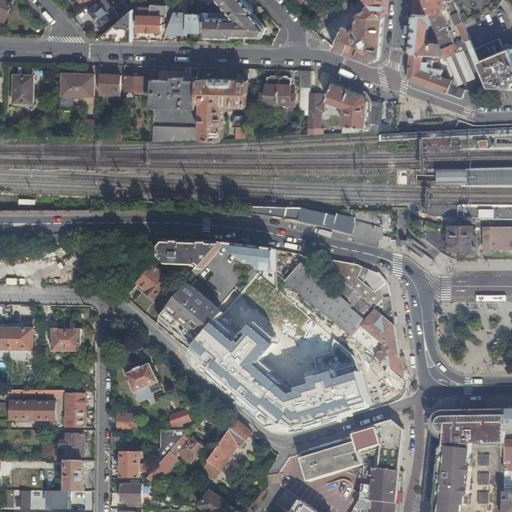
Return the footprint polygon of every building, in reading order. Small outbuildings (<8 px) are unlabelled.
[(2,17),(4,18),(4,19),(5,20),(13,4),(4,0),(0,0),(0,20),(1,20),(2,17)] [(93,0),(87,6),(86,6),(105,27),(119,15),(109,3),(106,5),(102,0),(93,0)] [(245,0),(221,0),(237,18),(231,18),(230,16),(228,16),(228,13),(209,12),(209,33),(210,33),(210,36),(234,36),(234,34),(262,35),(264,35),(267,28),(266,26),(265,26),(252,11),(254,10),(245,0)] [(334,0),(309,23),(319,34),(323,30),(327,34),(332,29),(325,22),(334,14),(336,16),(341,12),(339,10),(349,0),(334,0)] [(362,12),(372,3),(368,0),(365,0),(358,7),(362,12)] [(384,17),(385,0),(368,0),(372,3),(384,17)] [(416,0),(415,14),(429,15),(434,26),(437,32),(444,29),(442,22),(444,21),(442,16),(443,16),(444,1),(451,2),(451,0),(416,0)] [(381,55),(384,17),(372,3),(362,12),(359,15),(358,22),(358,27),(360,30),(357,33),(355,30),(345,26),(335,47),(345,53),(370,62),(381,55)] [(151,7),(150,31),(162,31),(163,16),(167,17),(168,5),(151,4),(151,7)] [(139,30),(150,31),(151,7),(139,7),(139,30)] [(134,9),(105,34),(110,40),(134,40),(134,9)] [(175,13),(168,31),(186,32),(188,32),(189,13),(188,13),(175,13)] [(203,14),(189,13),(188,32),(203,32),(203,14)] [(467,43),(472,41),(460,13),(453,16),(456,26),(459,24),(467,43)] [(444,50),(443,48),(439,39),(433,39),(433,43),(428,43),(429,28),(427,27),(427,25),(434,26),(429,15),(415,14),(409,80),(449,94),(452,86),(453,81),(450,80),(448,72),(439,70),(439,60),(434,61),(427,60),(428,55),(440,56),(441,59),(445,59),(445,61),(448,61),(447,59),(444,50)] [(450,44),(444,29),(437,32),(439,39),(443,48),(450,44)] [(490,84),(491,86),(511,84),(511,44),(510,41),(504,43),(500,33),(473,44),(475,47),(490,84)] [(455,44),(444,50),(447,59),(453,56),(456,55),(459,54),(455,44)] [(484,87),(490,84),(475,47),(469,49),(484,87)] [(477,79),(465,51),(459,54),(456,55),(468,83),(477,79)] [(453,56),(447,59),(448,61),(456,81),(458,86),(464,84),(453,56)] [(258,69),(249,69),(249,80),(249,83),(258,84),(258,69)] [(300,87),(311,87),(312,71),(301,71),(300,87)] [(31,85),(31,75),(14,74),(13,102),(34,103),(34,85),(31,85)] [(75,93),(75,96),(95,96),(95,75),(64,74),(64,92),(75,93)] [(102,74),(101,95),(121,95),(122,75),(102,74)] [(126,91),(149,92),(149,79),(147,79),(146,76),(126,75),(126,91)] [(263,102),(279,103),(280,77),(278,77),(276,75),(272,75),(270,77),(268,77),(268,93),(263,93),(263,102)] [(280,77),(279,103),(296,104),(297,94),(292,94),(292,78),(290,78),(289,76),(283,75),(282,78),(280,77)] [(156,79),(155,105),(198,107),(199,101),(199,80),(186,80),(186,77),(174,76),(174,79),(156,79)] [(203,138),(224,138),(225,112),(225,105),(233,105),(248,105),(249,96),(249,83),(249,80),(234,79),(215,78),(199,78),(199,80),(199,101),(203,101),(203,138)] [(463,99),(464,98),(462,94),(458,86),(456,81),(454,87),(451,95),(463,99)] [(343,132),(380,130),(382,102),(379,102),(369,101),(365,94),(334,83),(328,100),(329,100),(328,105),(345,111),(343,132)] [(462,94),(464,98),(467,89),(458,86),(462,94)] [(311,100),(310,133),(320,133),(321,111),(324,111),(324,101),(321,101),(321,94),(311,93),(311,94),(311,100)] [(236,137),(248,137),(248,116),(238,116),(234,124),(234,127),(237,127),(236,137)] [(154,127),(154,141),(197,139),(198,128),(154,127)] [(511,134),(498,134),(499,149),(511,148),(511,134)] [(511,167),(468,169),(468,185),(511,185),(511,167)] [(468,169),(438,170),(438,185),(468,185),(468,169)] [(16,210),(57,211),(57,198),(16,197),(16,210)] [(300,221),(303,208),(288,208),(285,219),(300,221)] [(315,211),(303,208),(300,221),(312,223),(315,211)] [(328,214),(315,211),(312,223),(324,226),(328,214)] [(357,222),(375,227),(378,215),(352,213),(351,218),(358,219),(357,222)] [(337,217),(328,214),(324,226),(334,229),(337,219),(337,217)] [(337,219),(334,229),(343,231),(346,221),(337,219)] [(346,221),(343,231),(380,241),(384,237),(384,229),(375,227),(357,222),(347,219),(346,221)] [(428,224),(426,230),(438,233),(440,227),(428,224)] [(511,226),(485,227),(485,252),(511,251),(511,226)] [(451,229),(451,254),(466,254),(467,259),(478,258),(480,258),(479,246),(475,246),(475,229),(451,229)] [(169,241),(165,245),(158,254),(171,265),(198,266),(190,275),(195,280),(225,244),(225,243),(202,242),(169,241)] [(227,243),(225,243),(225,244),(229,247),(233,251),(238,255),(247,262),(248,264),(258,265),(257,268),(260,269),(260,270),(265,271),(264,278),(277,289),(277,274),(277,250),(227,243)] [(68,271),(68,255),(60,255),(60,251),(54,251),(54,255),(47,255),(47,271),(68,271)] [(316,258),(344,281),(377,309),(383,301),(391,298),(388,284),(388,283),(376,292),(365,283),(360,279),(356,275),(349,274),(351,264),(317,257),(316,258)] [(365,326),(401,357),(396,325),(377,309),(344,281),(338,288),(352,300),(350,303),(353,305),(350,308),(342,301),(344,299),(302,264),(287,282),(355,338),(365,326)] [(359,265),(351,264),(349,274),(356,275),(360,279),(364,267),(360,266),(359,265)] [(154,266),(139,283),(148,291),(147,292),(155,299),(172,281),(154,266)] [(376,292),(388,283),(379,273),(378,274),(364,267),(360,279),(365,283),(366,280),(376,292)] [(376,292),(366,280),(365,283),(376,292)] [(169,310),(161,320),(165,323),(167,321),(173,326),(174,327),(175,326),(178,323),(185,329),(182,332),(189,338),(191,339),(192,339),(193,339),(194,338),(206,324),(207,322),(208,321),(208,320),(207,319),(207,318),(206,318),(204,315),(205,314),(214,303),(191,284),(181,296),(169,310)] [(391,318),(395,318),(391,298),(383,301),(386,312),(391,318)] [(383,301),(377,309),(396,325),(395,318),(391,318),(386,312),(383,301)] [(197,347),(213,328),(219,321),(225,313),(214,303),(205,314),(204,315),(206,318),(207,318),(207,319),(208,320),(208,321),(207,322),(206,324),(194,338),(193,339),(192,339),(191,339),(189,338),(182,332),(185,329),(178,323),(175,326),(174,327),(173,326),(167,321),(165,323),(172,330),(173,328),(197,347)] [(310,318),(300,329),(311,340),(321,329),(310,318)] [(370,351),(390,367),(405,380),(401,357),(365,326),(355,338),(365,347),(367,344),(372,349),(370,351)] [(0,349),(13,350),(13,329),(0,328),(0,349)] [(197,347),(195,349),(218,369),(236,348),(213,328),(197,347)] [(35,329),(13,329),(13,350),(35,350),(35,329)] [(54,351),(69,351),(69,330),(61,330),(61,329),(55,329),(54,351)] [(69,330),(69,351),(83,352),(84,330),(78,329),(77,330),(69,330)] [(291,376),(301,384),(325,356),(295,331),(271,359),(281,367),(281,368),(286,362),(295,370),(291,376)] [(352,342),(346,349),(354,356),(359,351),(360,349),(352,342)] [(346,349),(341,345),(331,356),(347,369),(356,358),(354,356),(346,349)] [(354,356),(356,358),(372,371),(373,369),(374,370),(377,367),(359,351),(354,356)] [(283,386),(291,376),(295,370),(286,362),(281,368),(281,367),(273,377),(283,386)] [(137,371),(129,375),(137,392),(141,402),(156,396),(154,393),(163,389),(152,365),(144,368),(144,367),(137,370),(137,371)] [(376,371),(374,370),(373,369),(372,371),(374,373),(401,396),(405,380),(390,367),(386,372),(380,366),(376,371)] [(270,375),(259,367),(249,378),(241,388),(251,398),(270,375)] [(401,396),(374,373),(365,384),(370,388),(369,389),(376,396),(374,398),(378,401),(380,398),(381,400),(382,398),(385,402),(400,397),(401,396)] [(12,390),(11,390),(11,394),(48,395),(48,396),(67,396),(67,401),(69,401),(68,427),(87,427),(88,394),(76,394),(76,390),(69,390),(40,390),(12,390)] [(58,402),(13,401),(13,419),(57,420),(58,402)] [(274,423),(283,413),(276,408),(268,418),(274,423)] [(193,421),(189,409),(173,415),(177,427),(193,421)] [(496,410),(457,411),(457,416),(494,416),(494,420),(508,420),(508,409),(496,410)] [(511,511),(511,491),(506,491),(507,471),(507,455),(507,440),(507,431),(508,420),(494,420),(494,416),(457,416),(457,411),(446,411),(444,412),(442,413),(440,414),(438,415),(437,417),(435,420),(434,422),(433,424),(434,426),(434,429),(435,431),(437,433),(436,443),(431,442),(428,472),(433,472),(433,480),(427,479),(424,502),(432,503),(431,511),(511,511)] [(118,430),(139,430),(139,414),(119,414),(118,430)] [(226,427),(231,431),(239,420),(234,416),(226,427)] [(242,448),(253,432),(239,420),(231,431),(214,455),(210,461),(222,470),(239,446),(242,448)] [(394,421),(355,433),(356,438),(360,453),(370,450),(372,456),(362,459),(364,465),(365,467),(401,471),(405,430),(394,421)] [(167,457),(172,452),(176,448),(188,433),(190,430),(164,430),(164,439),(162,440),(161,445),(164,446),(164,448),(160,452),(167,457)] [(188,433),(176,448),(193,463),(206,448),(188,433)] [(67,451),(69,451),(69,456),(86,457),(86,435),(70,435),(70,441),(63,441),(63,447),(67,447),(67,451)] [(128,438),(113,437),(113,448),(128,448),(128,438)] [(360,453),(356,438),(301,454),(309,482),(364,465),(362,459),(360,453)] [(124,478),(147,478),(147,476),(142,476),(142,458),(148,458),(148,452),(125,452),(125,454),(124,478)] [(147,478),(149,478),(167,457),(160,452),(159,457),(149,476),(147,476),(147,478)] [(149,478),(158,484),(178,461),(178,457),(172,452),(167,457),(149,478)] [(203,467),(205,468),(210,461),(214,455),(212,454),(203,467)] [(85,492),(86,461),(69,461),(69,492),(85,492)] [(205,468),(204,471),(216,479),(222,470),(210,461),(205,468)] [(400,482),(401,471),(365,467),(365,468),(365,472),(368,473),(367,477),(375,477),(375,479),(400,482)] [(368,473),(365,472),(362,500),(397,504),(398,493),(377,491),(377,487),(374,487),(375,479),(375,477),(367,477),(368,473)] [(398,493),(400,482),(375,479),(374,487),(377,487),(377,491),(398,493)] [(124,494),(148,494),(148,491),(144,491),(145,484),(124,484),(124,494)] [(228,511),(233,505),(212,490),(202,506),(209,511),(228,511)] [(85,500),(86,492),(85,492),(69,492),(42,491),(41,501),(49,501),(49,508),(69,509),(69,501),(72,501),(72,500),(85,500)] [(182,501),(185,497),(177,491),(173,495),(179,499),(182,501)] [(31,492),(18,492),(17,509),(22,510),(23,510),(31,510),(31,492)] [(112,493),(112,504),(123,504),(122,493),(112,493)] [(148,497),(148,494),(124,494),(123,504),(144,504),(144,497),(148,497)] [(179,499),(173,495),(171,502),(180,506),(181,503),(178,502),(179,499)] [(396,511),(397,504),(362,500),(354,511),(360,511),(362,509),(361,508),(374,509),(373,511),(396,511)] [(318,511),(304,502),(297,511),(318,511)] [(424,502),(423,511),(431,511),(432,503),(424,502)]
